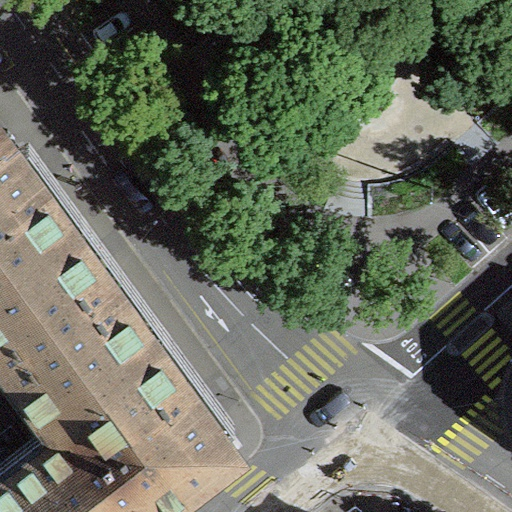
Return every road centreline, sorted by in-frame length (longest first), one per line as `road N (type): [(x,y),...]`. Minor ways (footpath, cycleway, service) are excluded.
road 1 (tertiary): [(5,0),(195,261),(374,420)]
road 2 (residential): [(511,295),(374,420)]
road 3 (tertiary): [(374,420),(502,511)]
road 4 (residential): [(258,511),(374,420)]
